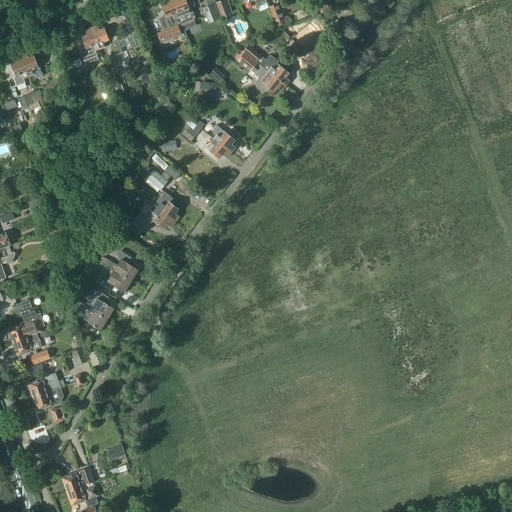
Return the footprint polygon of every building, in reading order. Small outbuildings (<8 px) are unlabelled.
[(166,15),(158,18),(163,31),(157,33),(161,44),(182,35),(180,30),(184,29),(182,24),(180,17),(172,0),(165,0),(167,3),(162,5),(166,15)] [(172,0),(180,17),(182,24),(193,19),(193,20),(195,19),(194,19),(195,19),(192,10),(190,11),(188,7),(193,5),(194,2),(193,0),(172,0)] [(225,0),(223,0),(216,3),(222,18),(231,15),(225,0)] [(324,5),(321,0),(320,0),(315,2),(320,14),(329,10),(326,4),(324,5)] [(269,7),(275,22),(276,22),(278,27),(286,24),(284,18),(278,3),(269,7)] [(203,8),(209,23),(218,19),(213,4),(203,8)] [(272,32),(276,27),(270,24),(267,29),(272,32)] [(104,59),(123,52),(118,41),(111,44),(105,28),(100,30),(98,25),(91,27),(100,49),(104,59)] [(95,51),(100,49),(91,27),(85,30),(87,35),(82,37),(86,47),(80,49),(86,63),(97,58),(95,51)] [(286,41),(290,37),(282,29),(278,33),(286,41)] [(128,38),(132,49),(126,51),(129,58),(135,56),(132,49),(143,45),(139,34),(128,38)] [(267,59),(249,45),(244,51),(286,86),(290,81),(286,77),(289,73),(277,63),(278,61),(270,55),(267,59)] [(286,86),(244,51),(243,52),(238,48),(232,57),(250,71),(251,70),(255,74),(255,75),(259,78),(256,82),(255,85),(257,88),(260,91),(264,92),(266,91),(269,88),(274,92),(277,88),(281,91),(286,86)] [(29,57),(27,52),(21,55),(29,76),(34,74),(35,77),(38,78),(42,76),(43,74),(41,68),(38,67),(34,56),(29,57)] [(17,86),(25,83),(24,79),(29,76),(21,55),(14,57),(16,62),(11,64),(16,76),(13,77),(17,86)] [(202,71),(211,67),(207,60),(199,64),(202,71)] [(99,77),(110,73),(105,63),(95,67),(99,77)] [(53,68),(57,78),(63,76),(59,65),(53,68)] [(220,82),(226,76),(216,67),(210,74),(220,82)] [(196,82),(195,98),(217,99),(218,84),(196,82)] [(108,91),(102,94),(105,100),(111,98),(108,91)] [(38,101),(37,97),(35,92),(24,96),(28,106),(34,103),(33,103),(38,101)] [(167,109),(173,114),(176,109),(170,104),(167,109)] [(202,128),(197,124),(193,121),(186,131),(182,135),(191,141),(194,137),(202,128)] [(232,152),(236,147),(231,144),(235,140),(217,125),(212,131),(217,134),(214,138),(232,152)] [(131,132),(126,138),(139,150),(144,144),(131,132)] [(227,158),(232,152),(214,138),(206,147),(210,150),(210,151),(220,158),(223,154),(227,158)] [(169,142),(162,143),(163,151),(171,150),(176,149),(175,141),(169,142)] [(104,161),(113,169),(118,163),(109,155),(104,161)] [(34,177),(47,172),(44,165),(31,169),(34,177)] [(164,186),(167,181),(153,169),(149,172),(146,177),(144,180),(147,183),(142,189),(150,195),(154,189),(158,192),(160,189),(164,186)] [(164,192),(157,201),(160,204),(157,207),(175,222),(179,217),(175,213),(178,209),(169,202),(172,199),(164,192)] [(28,202),(30,208),(40,204),(38,199),(28,202)] [(154,211),(143,218),(147,224),(154,220),(163,228),(166,224),(170,227),(175,222),(157,207),(154,211)] [(123,221),(126,216),(118,209),(115,214),(123,221)] [(138,236),(147,224),(143,218),(138,213),(126,227),(138,236)] [(70,231),(68,225),(58,229),(60,235),(70,231)] [(96,246),(104,233),(97,228),(89,242),(96,246)] [(0,249),(9,246),(8,246),(10,245),(5,232),(0,234),(0,249)] [(9,246),(0,249),(0,279),(6,277),(1,263),(7,261),(8,264),(12,262),(15,255),(14,251),(11,252),(9,246)] [(106,264),(131,281),(138,270),(127,263),(131,258),(121,251),(118,256),(119,259),(121,260),(117,265),(109,260),(106,264)] [(124,291),(131,281),(106,264),(103,269),(111,275),(108,281),(124,291)] [(64,275),(72,280),(76,274),(61,265),(61,273),(61,275),(64,275)] [(17,279),(21,287),(31,283),(27,275),(17,279)] [(14,283),(6,290),(11,295),(18,287),(14,283)] [(96,289),(86,305),(90,308),(91,308),(95,311),(108,319),(114,308),(112,308),(105,303),(108,299),(109,297),(96,289)] [(71,301),(66,305),(73,314),(78,310),(83,304),(73,298),(71,301)] [(25,323),(8,329),(13,342),(36,334),(37,334),(38,333),(39,333),(41,332),(40,327),(35,315),(34,311),(30,313),(29,310),(32,309),(32,308),(29,299),(22,302),(18,304),(16,305),(17,306),(16,307),(18,313),(19,313),(21,316),(22,316),(25,323)] [(91,308),(84,320),(85,320),(101,330),(108,319),(95,311),(91,308)] [(51,336),(49,329),(41,332),(39,333),(41,337),(43,336),(43,339),(51,336)] [(36,334),(13,342),(14,344),(14,346),(14,348),(16,349),(18,356),(32,350),(34,355),(31,356),(33,364),(50,359),(47,350),(36,354),(35,349),(41,347),(36,334)] [(76,366),(88,362),(84,349),(72,353),(76,366)] [(45,371),(42,364),(33,367),(36,374),(45,371)] [(52,391),(60,388),(55,375),(28,384),(33,398),(52,391)] [(52,391),(33,398),(37,411),(59,403),(62,397),(60,388),(52,391)] [(50,411),(54,422),(66,418),(62,407),(50,411)] [(110,460),(125,454),(122,446),(107,451),(110,460)] [(68,492),(94,483),(93,481),(94,481),(89,468),(80,471),(81,472),(77,473),(63,478),(68,492)] [(94,483),(68,492),(72,504),(87,499),(86,497),(88,496),(89,498),(99,495),(95,485),(94,483)]
